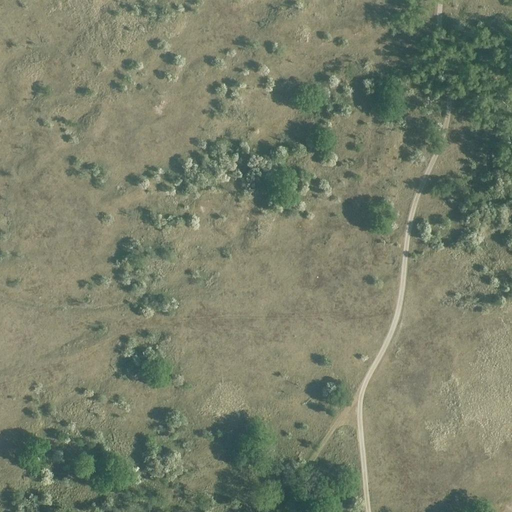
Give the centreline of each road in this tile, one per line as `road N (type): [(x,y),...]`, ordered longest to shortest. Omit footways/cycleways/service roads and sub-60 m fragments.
road 1 (track): [(440,0),(450,109),(409,218),(393,327),(361,387)]
road 2 (track): [(366,511),(361,387)]
